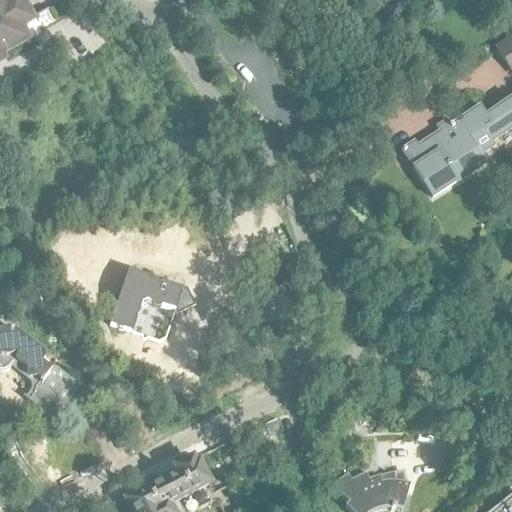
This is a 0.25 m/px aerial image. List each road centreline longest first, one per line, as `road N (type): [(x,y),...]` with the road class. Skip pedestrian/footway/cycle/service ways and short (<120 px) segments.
road 1 (residential): [(364,369),(267,170),(157,0)]
road 2 (residential): [(42,511),(178,440),(364,369)]
road 3 (residential): [(511,414),(364,369)]
